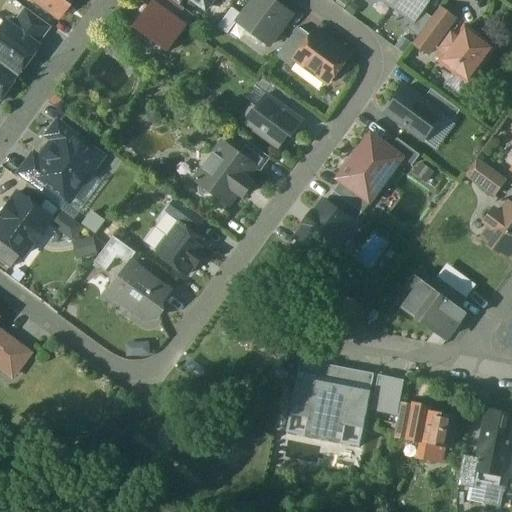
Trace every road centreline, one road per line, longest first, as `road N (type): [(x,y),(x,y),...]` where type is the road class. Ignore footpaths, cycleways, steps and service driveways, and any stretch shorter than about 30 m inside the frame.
road 1 (residential): [(311,0),(371,51),(370,79),(164,361),(142,374),(117,371),(0,288)]
road 2 (residential): [(0,147),(109,0)]
road 3 (residential): [(471,368),(354,340)]
